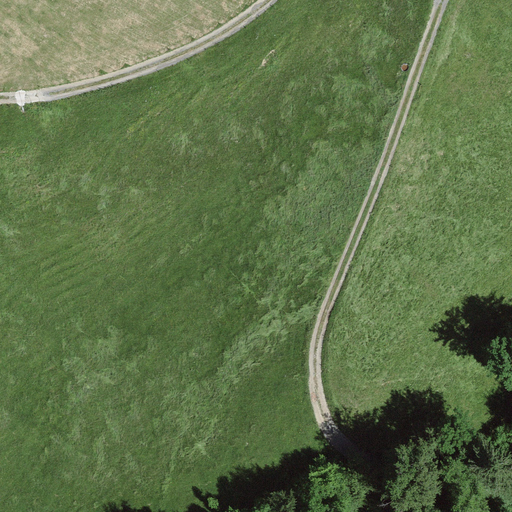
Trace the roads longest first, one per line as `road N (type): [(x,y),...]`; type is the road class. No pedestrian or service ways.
road 1 (track): [(511,432),(378,460),(333,448),(313,416),(307,354),(439,0)]
road 2 (track): [(269,0),(179,53),(97,86),(0,101)]
